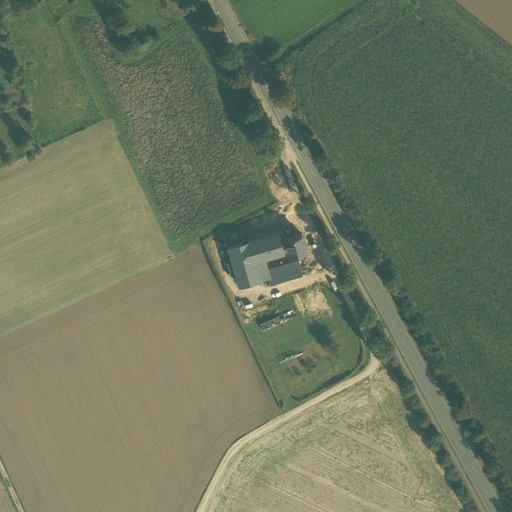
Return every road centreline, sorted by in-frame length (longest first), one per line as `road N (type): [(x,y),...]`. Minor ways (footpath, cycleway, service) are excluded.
road 1 (secondary): [(495,511),(218,0)]
road 2 (track): [(282,142),(306,219),(374,360),(369,371),(234,448),(200,511)]
road 3 (track): [(248,80),(364,0)]
